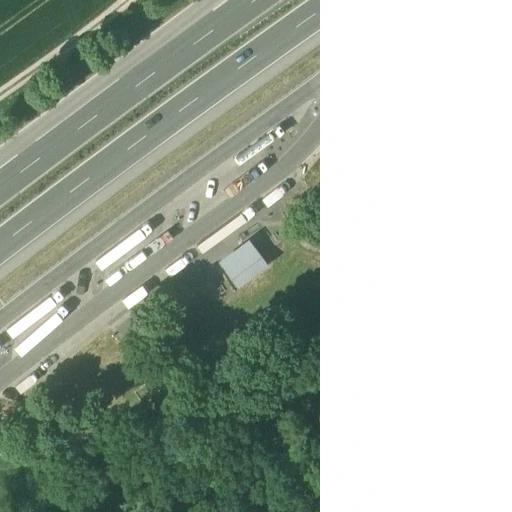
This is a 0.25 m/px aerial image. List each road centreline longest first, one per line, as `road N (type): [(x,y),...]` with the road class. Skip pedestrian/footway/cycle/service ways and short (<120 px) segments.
road 1 (motorway): [(0,246),(334,0)]
road 2 (motorway): [(258,0),(0,188)]
road 3 (track): [(0,92),(125,0)]
